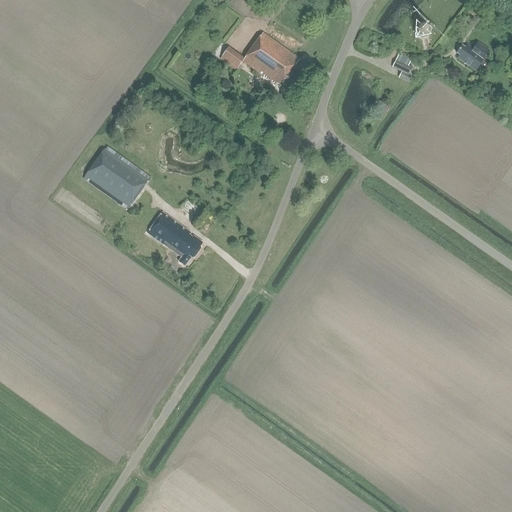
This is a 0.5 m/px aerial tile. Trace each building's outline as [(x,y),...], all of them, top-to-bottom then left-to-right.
[(414,31),(416,37),(422,38),(426,37),(429,32),(429,26),(423,22),(416,24),(414,31)] [(244,59),(242,62),(279,88),(281,85),(293,94),(303,81),(290,72),(299,60),(262,33),(244,59)] [(478,44),(474,51),(467,46),(465,49),(462,47),(458,54),(460,56),(459,58),(476,71),(490,53),(478,44)] [(228,47),(220,58),(236,69),(239,66),(242,62),(244,59),(228,47)] [(409,61),(405,59),(399,56),(392,69),(402,74),(399,79),(409,84),(411,78),(408,77),(413,68),(407,65),(409,61)] [(102,150),(84,177),(129,208),(147,181),(102,150)] [(200,248),(199,247),(201,244),(191,237),(192,235),(162,213),(147,234),(182,259),(179,263),(184,266),(190,257),(193,259),(200,248)]
